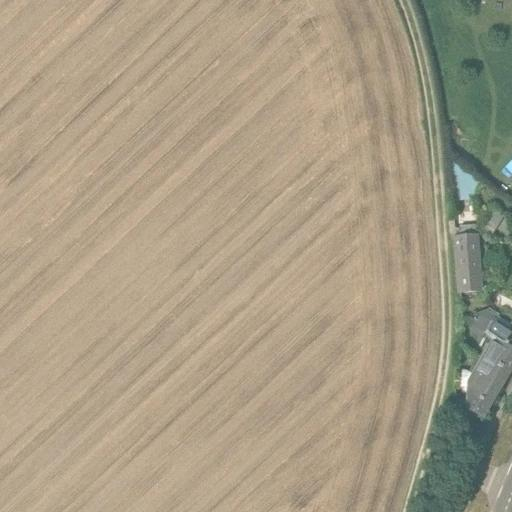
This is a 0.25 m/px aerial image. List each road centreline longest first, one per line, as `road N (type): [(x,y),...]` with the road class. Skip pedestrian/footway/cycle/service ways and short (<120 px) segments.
road 1 (track): [(439,394),(445,300),(432,130),(400,0)]
road 2 (track): [(405,511),(439,394)]
